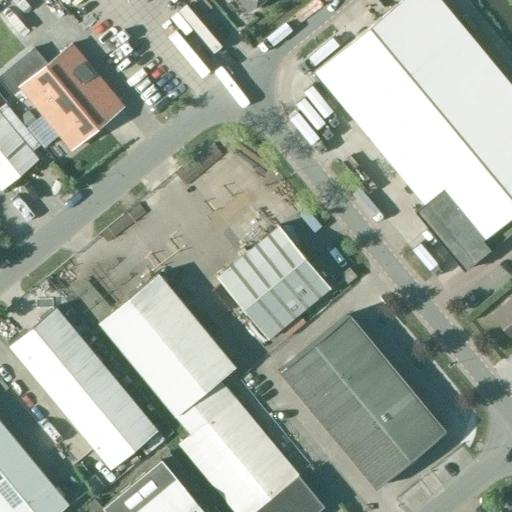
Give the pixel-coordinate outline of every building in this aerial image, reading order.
[(240,0),(249,10),(261,0),(240,0)] [(511,84),(442,0),(398,0),(315,69),(425,202),(414,211),(426,225),(462,270),(484,251),(489,247),(481,238),(511,212),(511,84)] [(19,59),(0,74),(0,75),(14,92),(20,87),(70,147),(123,104),(72,42),(47,63),(34,47),(19,59)] [(28,110),(18,118),(25,127),(35,119),(28,110)] [(0,188),(1,189),(38,159),(0,112),(0,188)] [(268,337),(330,286),(279,224),(216,275),(268,337)] [(355,274),(349,267),(348,266),(340,273),(347,281),(355,274)] [(99,320),(191,431),(179,442),(235,511),(313,511),(323,504),(219,379),(234,367),(158,271),(99,320)] [(458,309),(476,300),(470,288),(452,298),(458,309)] [(511,296),(493,313),(511,335),(511,296)] [(26,364),(72,325),(55,305),(9,343),(26,364)] [(441,433),(362,335),(346,316),(283,367),(378,484),(441,433)] [(43,385),(89,346),(72,325),(26,364),(43,385)] [(60,405),(106,367),(89,346),(43,385),(60,405)] [(77,426),(123,387),(106,367),(60,405),(77,426)] [(94,446),(140,408),(123,387),(77,426),(94,446)] [(140,408),(94,446),(111,467),(158,429),(140,408)] [(0,442),(11,434),(0,420),(0,442)] [(0,481),(30,457),(11,434),(0,442),(0,481)] [(9,511),(49,480),(30,457),(0,481),(0,511),(9,511)] [(206,511),(176,476),(161,458),(102,507),(95,498),(84,508),(87,511),(206,511)] [(49,480),(9,511),(57,511),(68,503),(49,480)]
